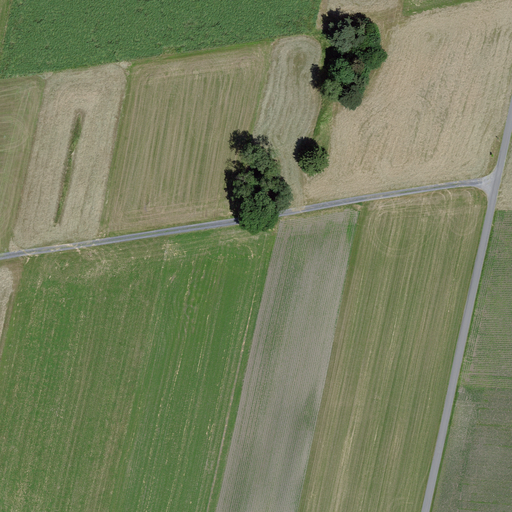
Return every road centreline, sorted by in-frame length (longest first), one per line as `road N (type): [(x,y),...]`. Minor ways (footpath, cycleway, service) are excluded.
road 1 (track): [(0,260),(496,185)]
road 2 (unclassified): [(425,511),(511,111)]
